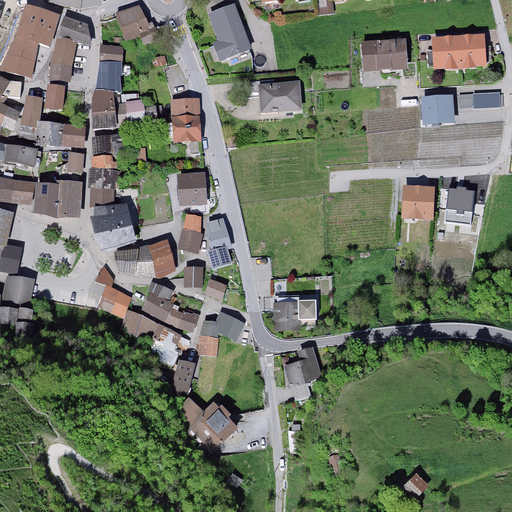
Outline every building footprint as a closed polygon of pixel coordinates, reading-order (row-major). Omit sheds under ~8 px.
[(48,0),(48,7),(80,10),(101,8),(100,0),(48,0)] [(137,9),(116,18),(125,39),(139,33),(144,44),(154,39),(150,30),(146,32),(137,9)] [(250,53),(232,9),(208,18),(218,45),(214,46),(221,64),(250,53)] [(55,20),(24,11),(16,39),(36,45),(46,49),(55,20)] [(65,22),(59,42),(74,45),(89,49),(85,27),(65,22)] [(36,45),(16,39),(1,72),(29,78),(36,45)] [(483,39),(432,43),(435,71),(485,67),(483,39)] [(74,45),(59,42),(50,80),(65,83),(74,45)] [(403,43),(362,47),(365,72),(406,68),(403,43)] [(123,50),(100,49),(97,92),(120,93),(123,50)] [(0,102),(10,86),(0,80),(0,102)] [(296,87),(261,90),(263,116),(298,112),(296,87)] [(63,91),(49,89),(47,111),(61,112),(63,91)] [(113,94),(96,93),(94,99),(94,109),(93,109),(93,114),(94,115),(94,130),(115,129),(113,94)] [(450,100),(423,103),(425,127),(452,124),(450,100)] [(39,103),(27,101),(22,128),(35,130),(36,127),(39,103)] [(144,102),(123,106),(128,131),(166,125),(162,106),(145,109),(144,102)] [(195,104),(172,105),(174,145),(196,145),(195,104)] [(0,128),(9,134),(18,118),(0,107),(0,128)] [(60,128),(36,127),(35,130),(34,148),(59,149),(60,128)] [(84,129),(60,128),(59,149),(83,150),(84,129)] [(88,192),(116,192),(116,159),(111,159),(111,139),(93,139),(94,160),(91,160),(92,172),(88,172),(88,192)] [(3,148),(0,164),(31,170),(33,153),(3,148)] [(82,158),(70,157),(69,174),(81,175),(82,158)] [(200,177),(178,179),(182,207),(203,204),(200,177)] [(0,183),(0,202),(10,205),(13,186),(0,183)] [(472,210),(475,187),(447,184),(445,207),(472,210)] [(57,185),(57,188),(56,221),(78,222),(80,186),(57,185)] [(35,187),(13,186),(10,205),(34,208),(35,187)] [(33,215),(56,221),(57,188),(35,187),(34,208),(33,215)] [(432,192),(405,191),(403,220),(430,222),(432,192)] [(110,194),(95,193),(94,207),(109,208),(110,194)] [(135,206),(95,214),(103,250),(137,242),(169,232),(167,221),(139,226),(135,206)] [(0,214),(0,269),(17,273),(21,255),(0,250),(0,245),(6,216),(0,214)] [(199,222),(186,220),(179,251),(192,254),(199,222)] [(233,264),(222,226),(205,231),(217,269),(233,264)] [(174,271),(166,247),(140,253),(117,256),(120,270),(157,277),(174,271)] [(201,271),(185,271),(185,289),(201,289),(201,271)] [(31,282),(8,280),(4,306),(28,308),(31,282)] [(225,289),(209,283),(205,295),(220,301),(225,289)] [(128,298),(106,287),(98,304),(120,314),(128,298)] [(157,288),(144,313),(165,323),(169,312),(173,306),(168,304),(172,296),(157,288)] [(315,304),(297,305),(298,324),(315,323),(315,304)] [(28,311),(2,308),(0,321),(26,324),(28,311)] [(196,324),(169,312),(165,323),(191,335),(196,324)] [(125,314),(122,329),(144,335),(148,320),(125,314)] [(242,327),(221,318),(214,333),(235,343),(242,327)] [(158,325),(154,338),(168,342),(172,329),(158,325)] [(217,339),(201,338),(200,358),(215,359),(217,339)] [(320,381),(312,353),(300,357),(303,368),(286,373),(291,389),(320,381)] [(195,363),(182,360),(174,392),(186,395),(195,363)] [(188,430),(209,452),(237,426),(215,402),(202,414),(189,400),(180,409),(193,424),(188,430)] [(414,474),(404,485),(416,497),(426,487),(414,474)]
